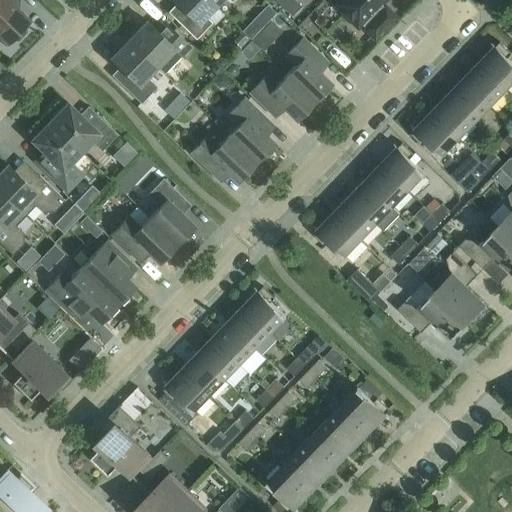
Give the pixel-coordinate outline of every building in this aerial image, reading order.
[(26,32),(26,28),(24,27),(29,21),(9,1),(10,0),(0,0),(0,37),(7,44),(12,39),(14,40),(18,40),(26,32)] [(215,6),(208,0),(174,0),(186,11),(177,21),(196,39),(212,23),(205,16),(215,6)] [(277,0),(291,10),(298,0),(277,0)] [(382,0),(352,0),(342,11),(357,26),(360,23),(364,27),(363,28),(374,39),(396,17),(384,6),(384,7),(380,3),(382,0)] [(147,21),(129,40),(156,66),(156,67),(164,74),(190,46),(170,27),(162,35),(147,21)] [(388,42),(404,52),(410,41),(395,31),(388,42)] [(286,75),(314,102),(331,83),(319,71),(327,62),(302,38),(285,55),(295,65),(286,75)] [(156,66),(129,40),(111,58),(130,77),(122,85),(141,103),(157,87),(146,77),(156,67),(156,66)] [(479,63),(506,90),(511,83),(511,62),(507,58),(511,54),(499,42),(479,63)] [(479,63),(463,80),(490,106),(506,90),(479,63)] [(314,102),(286,75),(276,85),(266,75),(249,92),(275,117),(283,108),(296,120),(314,102)] [(463,80),(447,96),(474,122),(490,106),(463,80)] [(474,122),(447,96),(431,113),(458,139),(474,122)] [(227,135),(255,162),(273,143),(254,125),(263,116),(244,98),(227,114),(238,125),(227,135)] [(67,103),(49,121),(80,152),(91,141),(101,151),(117,135),(98,116),(90,125),(67,103)] [(458,139),(431,113),(411,134),(422,145),(426,141),(442,156),(458,139)] [(80,152),(49,121),(31,140),(54,162),(46,171),(65,189),(81,172),(70,162),(80,152)] [(255,162),(227,135),(217,146),(207,136),(191,152),(210,171),(218,162),(237,181),(255,162)] [(402,143),(381,164),(408,190),(425,174),(410,159),(414,154),(402,143)] [(482,162),(490,170),(500,160),(492,152),(482,162)] [(490,170),(482,162),(472,172),(480,180),(490,170)] [(381,164),(365,181),(392,207),(408,190),(381,164)] [(0,172),(0,190),(25,215),(35,205),(42,212),(54,212),(65,200),(39,175),(29,185),(8,165),(0,172)] [(131,166),(117,177),(123,185),(138,174),(131,166)] [(148,217),(176,243),(194,225),(182,214),(190,205),(163,178),(147,195),(155,203),(157,208),(148,217)] [(392,207),(365,181),(350,197),(377,223),(392,207)] [(25,215),(0,190),(0,243),(12,255),(23,244),(23,232),(16,225),(25,215)] [(511,211),(497,226),(511,241),(511,190),(508,195),(511,208),(511,211)] [(350,197),(334,213),(361,240),(377,223),(350,197)] [(470,198),(457,203),(463,218),(476,214),(470,198)] [(441,203),(432,213),(440,221),(450,211),(441,203)] [(361,240),(334,213),(313,235),(325,246),(329,242),(344,257),(361,240)] [(440,221),(432,213),(422,223),(430,231),(440,221)] [(176,243),(148,217),(139,227),(128,216),(111,234),(139,261),(148,252),(158,262),(176,243)] [(511,241),(497,226),(482,242),(466,238),(459,245),(483,269),(494,257),(511,274),(511,241)] [(410,236),(400,246),(408,254),(418,244),(410,236)] [(80,268),(117,304),(135,286),(126,278),(135,268),(106,241),(80,268)] [(408,254),(400,246),(390,257),(399,265),(408,254)] [(435,290),(472,326),(473,325),(471,324),(488,307),(466,286),(477,275),(453,252),(446,259),(451,274),(435,290)] [(117,304),(80,268),(69,279),(62,272),(46,289),(82,323),(91,314),(100,322),(117,304)] [(370,302),(380,292),(357,269),(347,280),(370,302)] [(263,286),(243,307),(270,333),(286,317),(270,302),(275,298),(263,286)] [(472,326),(435,290),(420,306),(404,302),(397,309),(421,332),(432,321),(451,339),(467,322),(471,327),(472,326)] [(243,307),(228,322),(255,349),(270,333),(243,307)] [(0,344),(3,347),(8,342),(27,322),(19,314),(12,321),(0,309),(0,344)] [(27,322),(8,342),(3,347),(12,356),(36,331),(27,322)] [(255,349),(228,322),(213,338),(240,364),(255,349)] [(240,364),(213,338),(198,354),(225,380),(240,364)] [(61,391),(72,380),(33,342),(14,362),(23,371),(12,383),(30,401),(50,380),(61,391)] [(306,348),(296,358),(304,366),(314,356),(306,348)] [(198,354),(183,369),(210,395),(225,380),(198,354)] [(304,366),(296,358),(286,368),(294,376),(304,366)] [(311,367),(319,375),(326,368),(318,360),(311,367)] [(319,375),(311,367),(298,380),(307,388),(319,375)] [(210,395),(183,369),(163,389),(175,401),(179,396),(194,411),(210,395)] [(275,379),(266,389),(274,397),(284,387),(275,379)] [(358,387),(345,400),(372,427),(389,409),(377,398),(373,402),(358,387)] [(274,397),(266,389),(256,399),(264,407),(274,397)] [(129,398),(138,408),(146,399),(137,390),(129,398)] [(278,401),(286,409),(296,399),(288,391),(278,401)] [(345,400),(329,417),(356,444),(372,427),(345,400)] [(286,409),(278,401),(268,412),(276,419),(286,409)] [(122,403),(99,427),(110,438),(90,459),(108,476),(120,464),(129,474),(149,454),(131,437),(141,426),(120,406),(123,404),(122,403)] [(236,420),(244,428),(254,418),(238,403),(229,413),(236,420)] [(356,444),(329,417),(312,434),(339,461),(356,444)] [(244,428),(236,420),(226,430),(234,438),(244,428)] [(245,435),(253,443),(266,430),(258,422),(245,435)] [(339,461),(312,434),(296,451),(323,477),(339,461)] [(253,443),(245,435),(239,442),(247,450),(253,443)] [(168,459),(159,451),(140,470),(149,479),(168,459)] [(323,477),(296,451),(279,468),(306,494),(323,477)] [(306,494),(279,468),(267,481),(282,496),(278,501),(289,511),(306,494)] [(0,493),(0,511),(35,511),(43,504),(28,491),(32,487),(20,475),(17,479),(7,470),(0,476),(0,492),(0,493)] [(145,511),(166,511),(187,491),(170,474),(139,506),(145,511)] [(200,511),(204,508),(187,491),(166,511),(200,511)]
